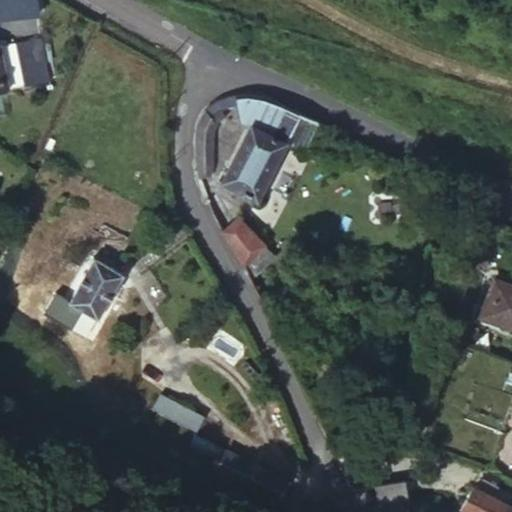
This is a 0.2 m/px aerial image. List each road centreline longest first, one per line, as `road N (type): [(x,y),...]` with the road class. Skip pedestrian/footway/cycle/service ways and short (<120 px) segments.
road 1 (residential): [(215,54),(186,98),(179,144),(194,215),(273,353),(339,511)]
road 2 (residential): [(511,199),(215,54)]
